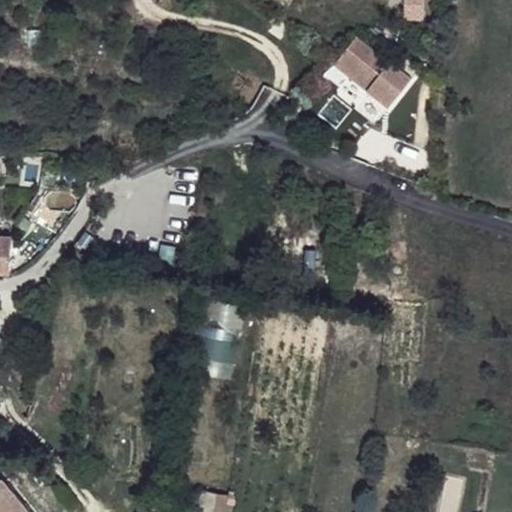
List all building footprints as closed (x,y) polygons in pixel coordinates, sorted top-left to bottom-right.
[(404,0),(405,19),(424,19),(423,0),(404,0)] [(358,37),(335,65),(389,107),(412,78),(390,62),(358,37)] [(399,51),(390,62),(414,76),(420,68),(399,51)] [(414,76),(390,62),(412,78),(414,76)] [(13,238),(0,236),(0,270),(9,271),(13,238)] [(235,360),(239,301),(214,300),(211,345),(214,345),(213,359),(235,360)] [(42,511),(5,472),(0,476),(0,511),(42,511)]
